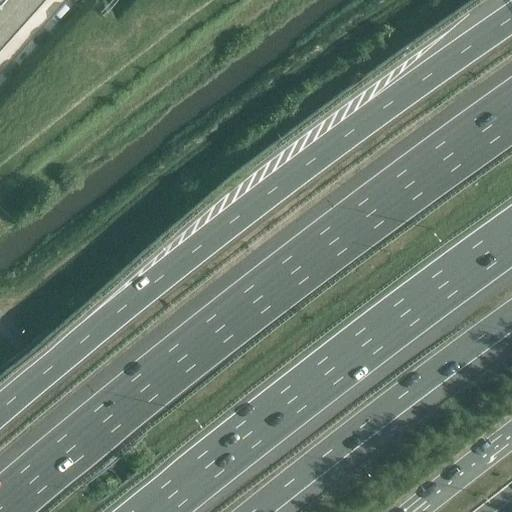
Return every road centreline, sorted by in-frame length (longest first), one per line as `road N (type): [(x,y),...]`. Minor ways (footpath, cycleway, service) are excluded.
road 1 (motorway): [(511,109),(366,213),(0,507)]
road 2 (trunk): [(475,43),(281,182),(0,409)]
road 3 (motorway): [(148,511),(511,234)]
road 4 (motorway): [(252,511),(511,317)]
road 5 (tertiary): [(511,434),(412,511)]
